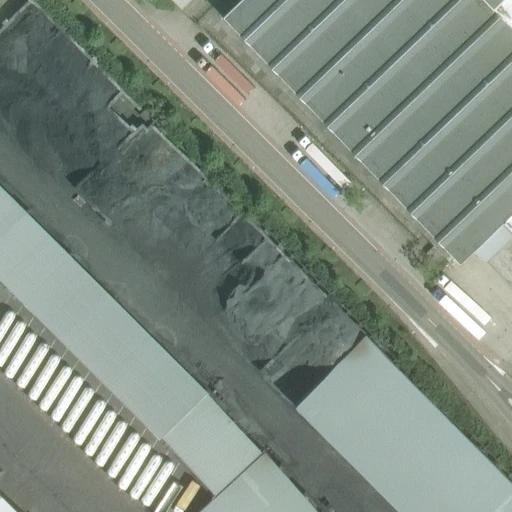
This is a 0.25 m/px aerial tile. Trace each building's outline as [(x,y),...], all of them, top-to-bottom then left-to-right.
[(0,0),(0,29),(28,0),(0,0)] [(511,0),(240,0),(224,16),(460,262),(505,220),(511,227),(511,0)] [(110,43),(66,42),(65,118),(78,118),(78,105),(109,105),(110,43)] [(313,511),(317,508),(26,204),(0,227),(0,274),(207,491),(185,511),(313,511)] [(400,511),(511,511),(511,482),(361,331),(290,401),(400,511)]
